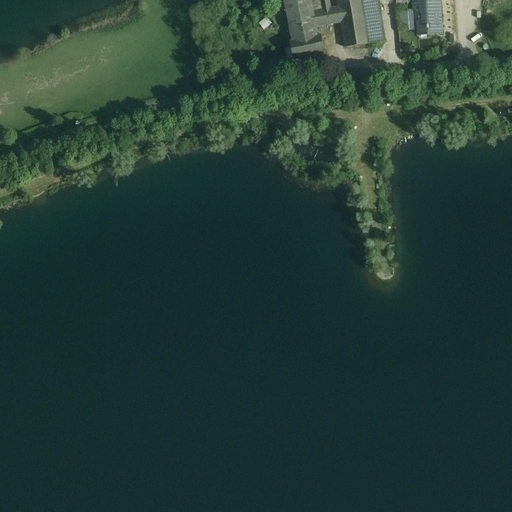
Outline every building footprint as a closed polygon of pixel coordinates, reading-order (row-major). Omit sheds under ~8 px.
[(284,0),(293,42),(319,36),(318,28),(341,23),(339,7),(331,9),(329,0),(284,0)] [(346,0),(338,2),(339,7),(341,23),(345,48),(386,41),(379,0),(346,0)] [(439,0),(431,0),(414,1),(415,11),(417,11),(419,35),(441,34),(440,9),(439,0)] [(398,30),(411,30),(410,9),(397,10),(398,30)] [(268,17),(260,22),(265,28),(272,23),(268,17)] [(293,42),(291,42),(295,58),(306,55),(307,58),(314,56),(314,54),(325,51),(322,35),(319,36),(293,42)]
